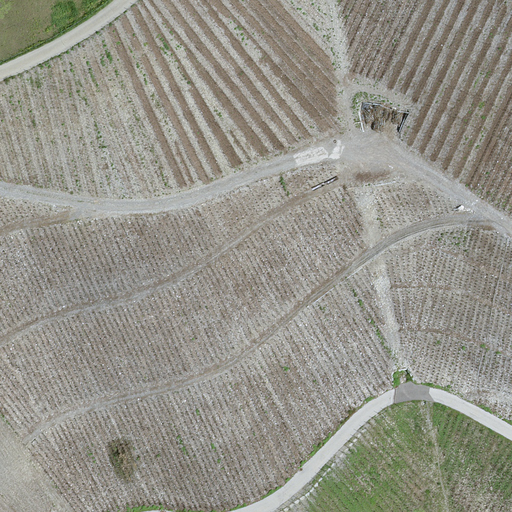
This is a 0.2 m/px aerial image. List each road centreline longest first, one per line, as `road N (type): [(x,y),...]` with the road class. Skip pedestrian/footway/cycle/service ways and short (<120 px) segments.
road 1 (track): [(511,230),(408,164),(366,152),(331,151),(198,197),(130,208),(0,192)]
road 2 (unclassified): [(511,434),(437,395),(396,396),(364,414),(302,478),(253,511)]
